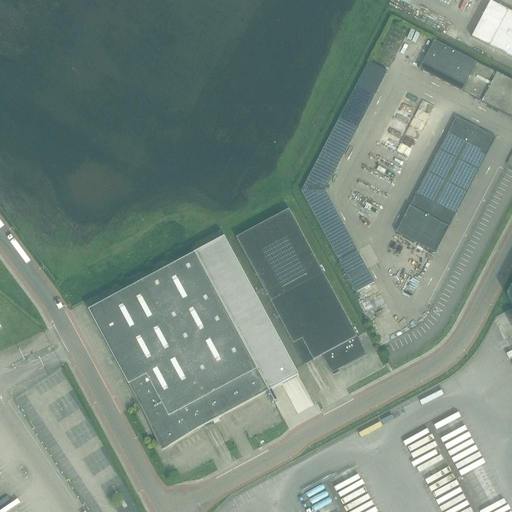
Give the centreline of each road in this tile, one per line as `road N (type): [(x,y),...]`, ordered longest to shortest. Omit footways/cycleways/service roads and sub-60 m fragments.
road 1 (unclassified): [(175,511),(452,351),(511,244)]
road 2 (unclassified): [(165,511),(58,315),(0,236)]
road 3 (unknown): [(0,401),(71,511)]
